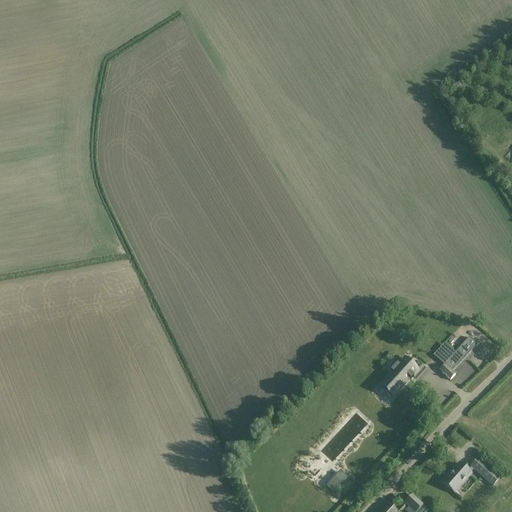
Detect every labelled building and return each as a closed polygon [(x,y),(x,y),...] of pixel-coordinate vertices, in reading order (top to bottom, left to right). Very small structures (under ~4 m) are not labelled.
[(446,377),(450,382),(456,376),(452,372),(477,345),(470,339),(440,371),(446,377)] [(484,349),(470,367),(482,376),(500,353),(495,349),(491,354),(484,349)] [(413,376),(418,371),(405,359),(399,366),(397,365),(391,372),(392,374),(384,382),(397,394),(410,379),(411,381),(414,378),(413,376)] [(459,396),(476,381),(467,371),(450,385),(459,396)] [(426,386),(416,391),(420,399),(430,393),(426,386)] [(408,413),(412,407),(405,402),(400,408),(408,413)] [(478,459),(471,468),(493,487),(500,479),(478,459)] [(460,465),(442,484),(454,495),(471,476),(460,465)] [(340,472),(326,487),(334,494),(348,479),(340,472)] [(405,505),(413,511),(418,511),(423,507),(412,497),(405,505)]
